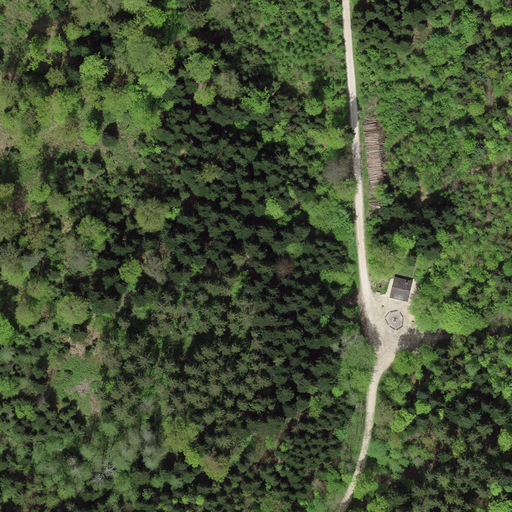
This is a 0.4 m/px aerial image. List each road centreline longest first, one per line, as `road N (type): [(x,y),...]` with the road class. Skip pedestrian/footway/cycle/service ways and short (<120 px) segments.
road 1 (track): [(343,511),(368,439),(375,340),(361,250),(345,0)]
road 2 (track): [(375,340),(511,331)]
